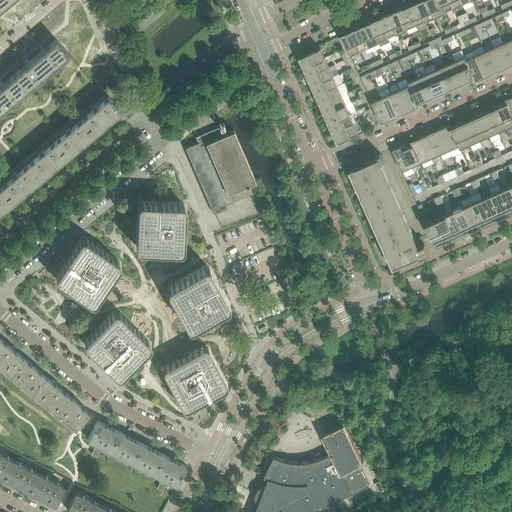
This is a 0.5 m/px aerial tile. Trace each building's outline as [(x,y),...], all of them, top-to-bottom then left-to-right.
[(434,17),(426,0),(416,0),(416,1),(425,21),(434,17)] [(444,13),(438,0),(426,0),(434,17),(444,13)] [(454,8),(449,0),(438,0),(444,13),(454,8)] [(463,4),(461,0),(449,0),(454,8),(463,4)] [(425,21),(416,1),(415,1),(416,1),(412,3),(412,2),(406,5),(416,25),(425,21)] [(416,25),(406,5),(403,7),(403,6),(397,9),(406,30),(416,25)] [(406,30),(397,9),(397,10),(394,11),(394,10),(388,13),(397,34),(406,30)] [(397,34),(388,13),(387,13),(388,14),(385,15),(384,15),(379,17),(388,38),(397,34)] [(388,38),(379,17),(378,17),(378,18),(375,19),(369,21),(378,42),(388,38)] [(378,42),(369,21),(364,24),(361,26),(361,25),(360,26),(369,46),(378,42)] [(369,46),(360,26),(355,28),(355,29),(352,30),(352,29),(351,30),(360,50),(369,46)] [(360,50),(351,30),(345,32),(346,33),(341,35),(341,36),(342,35),(350,55),(360,50)] [(69,54),(56,39),(45,48),(44,47),(40,50),(41,51),(35,56),(48,71),(69,54)] [(511,63),(511,61),(504,42),(494,47),(504,68),(509,65),(511,63)] [(325,58),(320,47),(306,54),(306,53),(300,56),(302,61),(304,67),(325,58)] [(504,68),(494,47),(485,51),(494,71),(498,70),(504,68)] [(494,71),(485,51),(475,55),(485,76),(491,74),(490,73),(494,71)] [(485,76),(475,55),(466,59),(465,56),(475,80),(479,78),(479,79),(485,76)] [(48,71),(35,56),(29,62),(28,61),(26,62),(24,64),(25,64),(14,74),(27,89),(48,71)] [(475,80),(465,56),(455,60),(464,81),(473,77),(475,80)] [(329,67),(325,58),(304,67),(305,67),(306,70),(308,76),(329,67)] [(464,81),(455,60),(446,64),(455,85),(464,81)] [(455,85),(446,64),(436,69),(445,89),(455,85)] [(333,76),(329,67),(308,76),(309,76),(310,79),(310,80),(313,86),(333,76)] [(445,89),(436,69),(427,73),(436,93),(445,89)] [(436,93),(427,73),(417,77),(427,98),(436,93)] [(27,89),(14,74),(3,83),(2,82),(0,84),(0,99),(6,106),(27,89)] [(337,86),(333,76),(313,86),(315,91),(315,90),(317,93),(316,94),(317,95),(337,86)] [(427,98),(417,77),(408,81),(419,105),(418,102),(427,98)] [(419,105),(408,81),(408,82),(409,85),(400,89),(409,110),(415,107),(419,105)] [(342,95),(337,86),(317,95),(319,100),(320,100),(321,103),(320,103),(321,104),(342,95)] [(409,110),(400,89),(391,93),(400,114),(403,112),(404,112),(409,110)] [(121,110),(108,95),(106,91),(79,114),(94,133),(121,110)] [(400,114),(391,93),(381,97),(391,118),(396,116),(396,115),(400,114)] [(346,104),(342,95),(321,104),(323,109),(324,109),(325,112),(325,114),(346,104)] [(391,118),(381,97),(372,102),(381,122),(385,120),(385,121),(391,118)] [(511,124),(511,112),(506,99),(507,102),(498,106),(507,127),(511,124)] [(350,114),(346,104),(325,114),(327,119),(328,118),(329,121),(329,122),(329,123),(350,114)] [(507,127),(498,106),(489,111),(498,131),(507,127)] [(498,131),(489,111),(479,115),(488,135),(498,131)] [(94,133),(79,114),(52,137),(67,155),(94,133)] [(354,123),(350,114),(329,123),(331,128),(332,128),(333,131),(333,132),(354,123)] [(488,135),(479,115),(470,119),(479,139),(488,135)] [(479,139),(470,119),(461,123),(470,144),(479,139)] [(255,179),(233,130),(226,132),(224,127),(225,126),(223,121),(218,123),(219,126),(196,136),(198,142),(185,148),(213,213),(227,207),(226,204),(252,193),(248,184),(255,180),(255,179)] [(358,132),(354,123),(333,132),(336,137),(338,142),(345,139),(344,139),(358,132)] [(470,144),(461,123),(452,127),(450,124),(460,148),(470,144)] [(460,148),(450,124),(446,126),(446,125),(440,128),(449,149),(459,145),(460,148)] [(449,149),(440,128),(434,130),(435,131),(431,133),(440,153),(449,149)] [(440,153),(431,133),(427,134),(421,136),(431,157),(440,153)] [(431,157),(421,136),(415,139),(416,139),(412,141),(421,161),(431,157)] [(67,155),(52,137),(25,159),(40,178),(67,155)] [(421,161),(412,141),(409,143),(408,142),(403,145),(412,166),(421,161)] [(412,166),(403,145),(397,147),(397,148),(393,149),(402,170),(412,166)] [(415,238),(384,168),(382,162),(384,161),(381,155),(380,153),(375,155),(376,157),(350,169),(355,179),(356,183),(357,183),(361,192),(363,196),(363,197),(367,206),(369,210),(372,217),(373,220),(375,224),(379,233),(381,238),(385,247),(387,251),(392,261),(391,261),(394,266),(396,265),(419,254),(420,256),(429,252),(423,239),(422,236),(415,238)] [(40,178),(25,159),(0,180),(0,183),(14,200),(40,178)] [(0,211),(14,200),(0,183),(0,211)] [(511,212),(511,189),(510,185),(501,189),(511,213),(511,212)] [(511,213),(501,189),(491,193),(502,217),(511,213)] [(502,217),(491,193),(482,197),(493,221),(502,217)] [(493,221),(482,197),(473,202),(483,225),(493,221)] [(137,205),(136,244),(136,246),(136,247),(137,248),(139,249),(140,249),(179,251),(180,251),(181,250),(183,249),(183,248),(184,246),(185,208),(185,206),(185,205),(184,204),(182,203),(181,203),(142,201),(141,201),(140,202),(138,203),(138,204),(137,205)] [(483,225),(473,202),(463,206),(474,229),(483,225)] [(474,229),(463,206),(454,210),(465,234),(474,229)] [(465,234),(454,210),(445,214),(455,238),(465,234)] [(455,238),(445,214),(435,218),(446,242),(455,238)] [(446,242),(435,218),(425,223),(436,246),(446,242)] [(56,276),(56,277),(56,279),(57,280),(58,281),(90,303),(91,303),(92,304),(94,303),(95,303),(96,301),(107,285),(119,267),(120,266),(120,264),(120,263),(119,261),(118,261),(86,239),(85,238),(84,238),(82,238),(81,239),(80,240),(57,275),(56,276)] [(167,287),(167,289),(167,290),(168,292),(187,325),(188,327),(189,327),(190,328),(192,328),(193,327),(227,308),(228,307),(229,306),(229,305),(229,303),(228,302),(209,268),(209,267),(207,266),(206,266),(205,266),(203,266),(169,285),(168,286),(167,287)] [(85,340),(84,342),(84,343),(85,345),(86,346),(115,375),(116,376),(118,377),(119,377),(121,376),(122,375),(149,348),(150,347),(150,345),(150,344),(150,343),(149,341),(119,312),(118,311),(117,311),(115,311),(114,311),(113,312),(86,339),(85,340)] [(21,355),(0,337),(0,363),(7,369),(12,363),(13,363),(15,361),(16,361),(21,355)] [(163,368),(163,370),(163,371),(163,372),(181,406),(182,408),(183,408),(185,409),(186,409),(187,408),(198,403),(224,389),(226,388),(226,387),(227,386),(227,384),(226,383),(208,349),(208,347),(206,347),(205,346),(204,346),(202,347),(165,366),(164,367),(163,368)] [(46,376),(21,355),(16,361),(15,361),(13,363),(12,363),(7,369),(35,393),(41,386),(40,385),(42,383),(40,383),(46,376)] [(70,396),(46,376),(40,383),(42,383),(40,385),(41,386),(35,393),(59,412),(66,404),(65,403),(70,396)] [(75,426),(87,411),(88,410),(87,409),(87,410),(70,396),(65,403),(66,404),(59,412),(74,425),(74,426),(75,426)] [(110,450),(120,432),(98,420),(98,419),(87,439),(88,439),(89,439),(93,441),(92,443),(96,445),(91,454),(96,456),(101,447),(102,445),(110,450)] [(370,483),(360,464),(363,462),(344,423),(322,434),(322,435),(331,452),(323,456),(320,458),(316,459),(313,460),(309,461),(306,461),(302,462),(299,462),(295,462),(292,461),(288,461),(285,460),(282,459),(278,458),(275,456),(274,456),(264,476),(271,479),(268,486),(266,486),(265,486),(263,486),(262,486),(261,487),(260,488),(259,489),(258,490),(257,491),(256,492),(256,493),(256,495),(256,496),(256,498),(256,499),(257,500),(258,501),(259,502),(260,503),(261,504),(257,511),(311,511),(356,490),(370,483)] [(132,461),(141,443),(120,432),(110,450),(132,461)] [(154,473),(163,454),(141,443),(132,461),(154,473)] [(63,485),(32,469),(28,467),(0,452),(0,474),(13,481),(45,498),(54,503),(60,491),(63,485)] [(176,485),(185,468),(186,465),(185,465),(182,464),(163,454),(154,473),(162,477),(157,487),(162,490),(167,479),(175,484),(176,485)] [(384,490),(379,481),(375,483),(379,492),(384,490)] [(97,511),(101,505),(76,492),(73,498),(67,509),(72,511),(97,511)]
